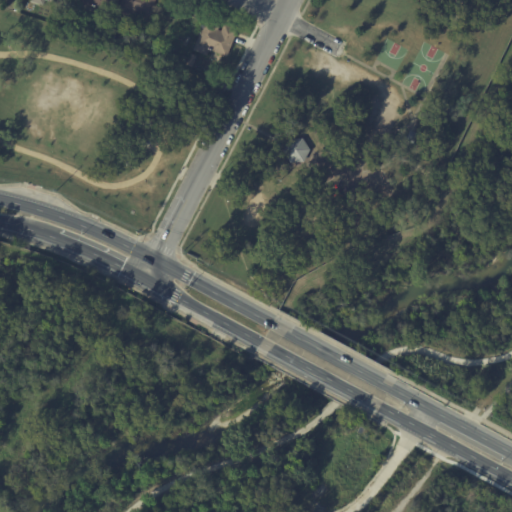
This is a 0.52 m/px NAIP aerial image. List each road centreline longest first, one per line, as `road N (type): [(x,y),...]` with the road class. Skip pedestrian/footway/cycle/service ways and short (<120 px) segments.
road 1 (residential): [(144,280),(288,0)]
road 2 (secondary): [(0,221),(93,253),(260,342)]
road 3 (secondary): [(155,259),(0,199)]
road 4 (secondary): [(379,406),(511,478)]
road 5 (secondary): [(511,453),(390,388)]
road 6 (secondary): [(390,388),(270,323)]
road 7 (secondary): [(260,342),(379,406)]
road 8 (secondary): [(270,323),(155,259)]
